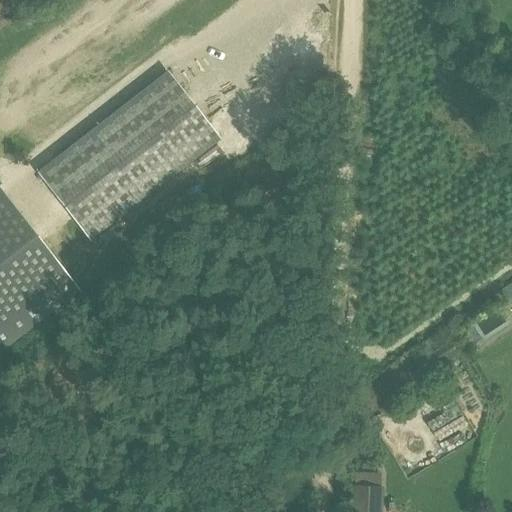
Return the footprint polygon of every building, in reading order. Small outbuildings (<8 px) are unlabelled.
[(37,172),(90,239),(219,138),(167,71),(37,172)] [(0,351),(79,291),(0,188),(0,351)] [(511,332),(492,347),(501,360),(511,352),(511,332)] [(357,398),(365,411),(404,388),(402,385),(417,377),(415,374),(454,351),(449,343),(357,398)] [(426,493),(490,459),(461,403),(451,409),(455,418),(401,446),(426,493)] [(230,477),(238,491),(260,477),(251,464),(230,477)] [(350,511),(382,511),(384,486),(380,486),(381,474),(353,472),(350,511)]
